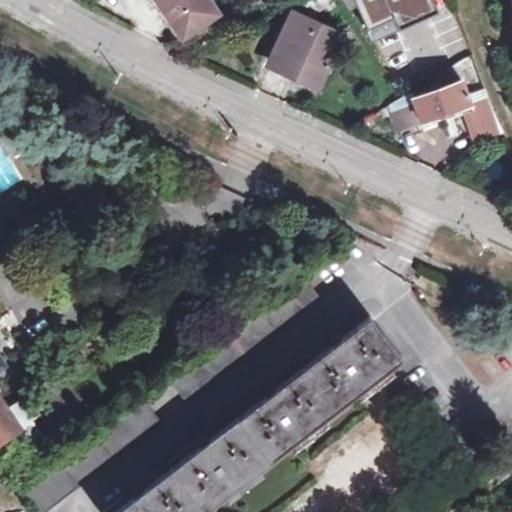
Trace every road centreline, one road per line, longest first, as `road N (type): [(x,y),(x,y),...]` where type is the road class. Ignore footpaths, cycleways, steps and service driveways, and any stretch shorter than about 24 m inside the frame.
road 1 (tertiary): [(511,242),(259,126),(19,0)]
road 2 (unknown): [(237,172),(26,347)]
